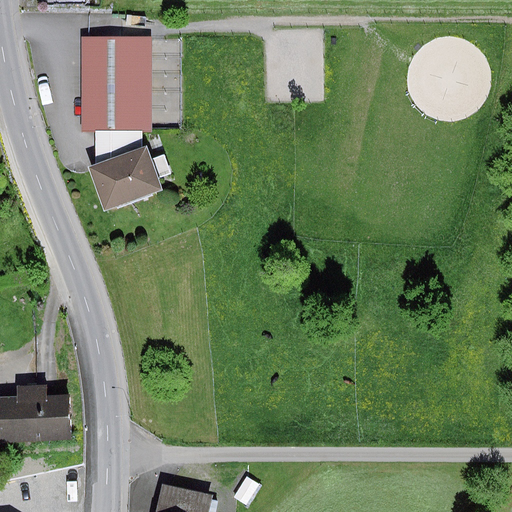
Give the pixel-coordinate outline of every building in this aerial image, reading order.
[(156,41),(87,40),(85,130),(100,130),(147,131),(154,132),(156,41)] [(147,131),(100,130),(100,168),(147,151),(147,131)] [(100,168),(96,170),(111,210),(168,189),(163,176),(172,173),(166,158),(157,161),(152,149),(147,151),(100,168)] [(22,397),(0,398),(0,443),(77,439),(74,395),(53,396),(52,384),(21,386),(22,397)] [(249,478),(237,497),(250,505),(261,486),(249,478)] [(215,511),(219,498),(169,486),(162,511),(215,511)]
